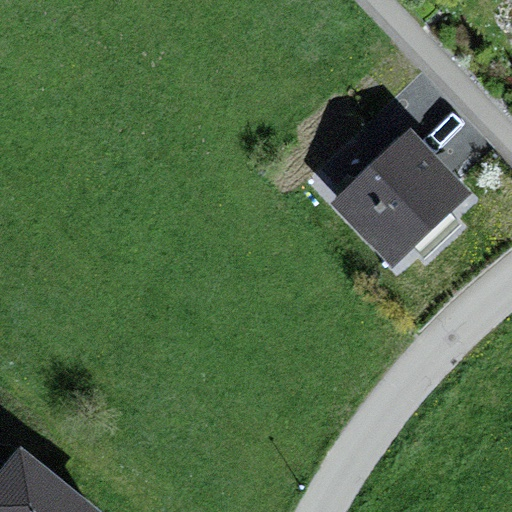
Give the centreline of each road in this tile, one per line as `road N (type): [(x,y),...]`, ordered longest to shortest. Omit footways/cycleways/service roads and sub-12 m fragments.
road 1 (residential): [(316,511),(390,399),(511,283)]
road 2 (residential): [(366,0),(511,161)]
